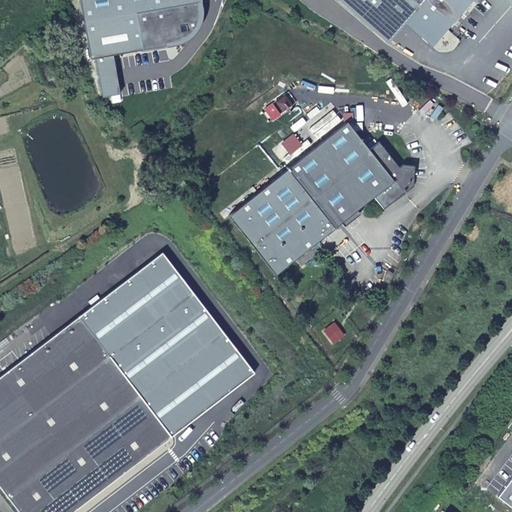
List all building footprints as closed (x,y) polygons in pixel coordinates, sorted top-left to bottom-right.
[(85,0),(95,58),(179,43),(173,7),(204,2),(204,0),(85,0)] [(409,19),(432,40),(468,0),(341,0),(377,32),(397,9),(409,19)] [(206,8),(204,2),(173,7),(179,43),(185,42),(190,40),(196,36),(200,31),(203,25),(206,18),(206,13),(206,8)] [(409,19),(397,9),(377,32),(389,42),(409,19)] [(347,120),(229,214),(273,271),(374,197),(383,208),(405,190),(403,188),(409,183),(410,177),(414,177),(415,165),(403,164),(403,167),(400,166),(379,141),(369,148),(347,120)] [(161,254),(0,376),(0,486),(19,511),(72,511),(253,373),(161,254)] [(511,480),(498,498),(511,508),(511,480)]
